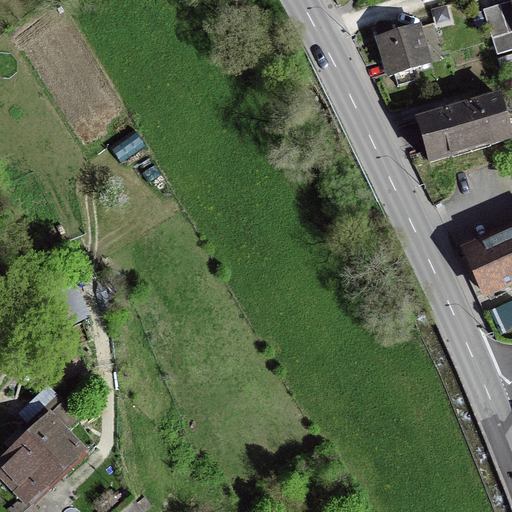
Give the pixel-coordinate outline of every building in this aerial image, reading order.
[(511,51),(511,0),(482,10),(496,56),(511,51)] [(387,79),(433,64),(420,23),(393,32),(390,23),(375,28),(378,37),(374,38),(387,79)] [(416,118),(430,164),(511,139),(511,135),(499,93),(416,118)] [(484,301),(511,288),(511,223),(459,246),(484,301)] [(89,453),(69,432),(80,421),(49,386),(18,414),(32,430),(0,458),(0,479),(26,509),(89,453)] [(145,511),(153,505),(144,496),(136,503),(133,500),(120,511),(145,511)]
